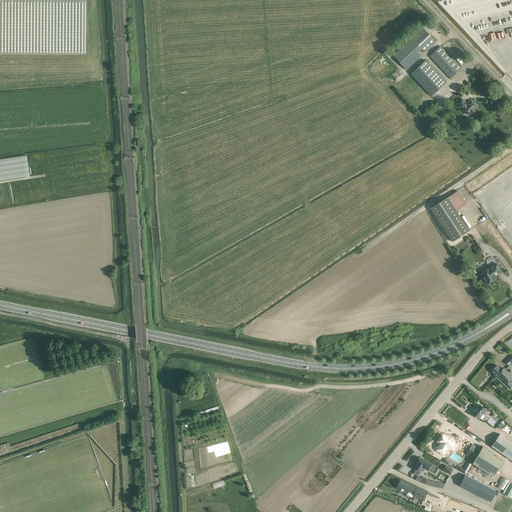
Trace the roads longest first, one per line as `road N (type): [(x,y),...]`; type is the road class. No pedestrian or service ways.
road 1 (secondary): [(497,321),(409,361),(330,368),(0,305)]
road 2 (unclassified): [(349,511),(511,326)]
road 3 (unclassified): [(511,93),(425,0)]
